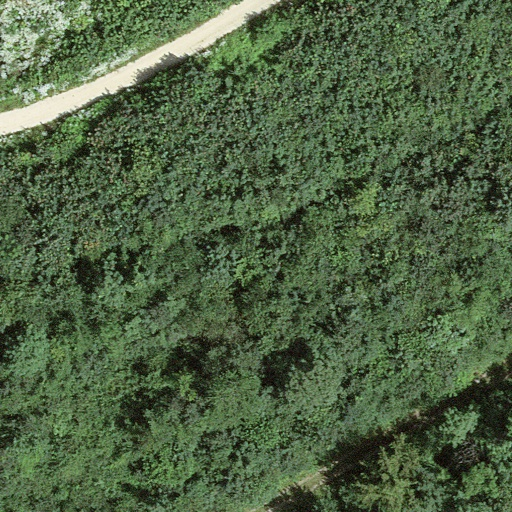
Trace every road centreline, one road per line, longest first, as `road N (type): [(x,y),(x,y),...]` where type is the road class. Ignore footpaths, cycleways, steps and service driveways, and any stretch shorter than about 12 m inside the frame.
road 1 (track): [(263,0),(116,79),(0,116)]
road 2 (track): [(261,511),(501,374)]
